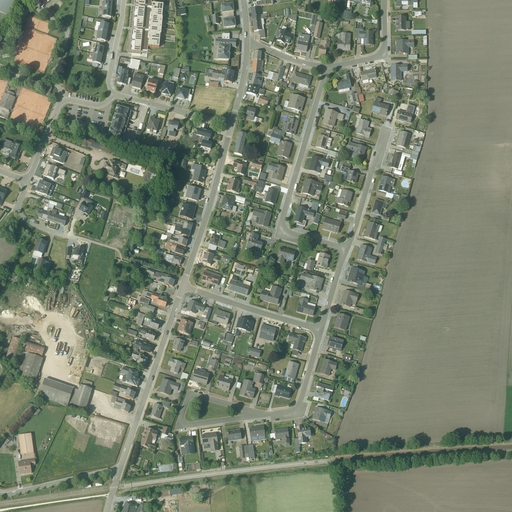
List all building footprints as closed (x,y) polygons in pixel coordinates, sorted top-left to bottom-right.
[(0,0),(0,22),(6,24),(6,23),(9,17),(16,0),(0,0)] [(102,4),(101,8),(111,9),(112,4),(113,4),(114,1),(107,0),(103,0),(103,4),(102,4)] [(162,18),(163,5),(152,4),(150,0),(134,0),(129,51),(150,53),(150,51),(147,50),(147,47),(159,48),(160,35),(161,35),(162,18)] [(395,0),(396,8),(401,8),(401,3),(407,3),(407,7),(409,7),(409,11),(413,11),(413,9),(417,9),(416,0),(395,0)] [(221,6),(222,17),(234,16),(233,12),(232,4),(221,6)] [(102,13),(102,17),(112,18),(112,15),(111,15),(111,9),(101,8),(101,13),(102,13)] [(250,10),(252,21),(263,19),(267,19),(266,14),(260,15),(259,8),(250,10)] [(351,13),(344,12),(342,20),(350,20),(351,19),(352,19),(353,17),(351,17),(351,13)] [(234,16),(222,17),(224,28),(235,27),(234,19),(234,16)] [(406,31),(409,31),(409,23),(406,23),(406,18),(396,18),(396,31),(406,31)] [(263,19),(252,21),(254,32),(258,32),(258,36),(259,35),(260,39),(265,38),(263,26),(264,26),(263,19)] [(99,26),(97,31),(107,34),(108,29),(110,29),(110,25),(100,23),(100,27),(99,26)] [(323,25),(316,23),(313,36),(313,39),(319,40),(323,25)] [(279,36),(277,41),(279,42),(279,43),(280,44),(282,43),(282,42),(288,44),(291,38),(292,36),(288,35),(289,33),(288,32),(286,31),(285,31),(286,29),(283,27),(281,31),(281,30),(278,35),(279,36)] [(363,46),(372,46),(372,33),(363,33),(363,29),(359,29),(359,30),(355,30),(355,39),(359,39),(359,40),(363,40),(363,46)] [(97,36),(97,40),(107,42),(107,39),(106,39),(107,34),(97,31),(96,36),(97,36)] [(341,50),(349,50),(349,34),(339,34),(339,32),(336,32),(336,41),(337,41),(337,51),(341,51),(341,50)] [(397,48),(397,54),(408,54),(408,49),(414,49),(414,37),(408,37),(408,42),(396,42),(396,48),(397,48)] [(320,47),(318,55),(324,57),(326,49),(328,50),(330,43),(329,43),(330,41),(329,38),(326,38),(324,39),(323,42),(321,41),(319,47),(320,47)] [(235,42),(220,40),(216,40),(214,60),(229,61),(230,47),(235,48),(235,42)] [(297,41),(295,50),(307,53),(308,48),(307,48),(308,44),(297,41)] [(93,49),(92,54),(102,56),(103,51),(105,52),(105,48),(95,46),(95,50),(93,49)] [(262,53),(254,52),(251,74),(263,78),(280,83),(282,78),(278,77),(278,75),(269,72),(267,75),(262,73),(263,61),(261,61),(262,53)] [(92,59),(91,63),(102,65),(103,62),(101,61),(102,56),(92,54),(91,59),(92,59)] [(406,67),(391,67),(392,77),(390,77),(390,82),(401,82),(401,73),(406,73),(406,67)] [(128,71),(122,70),(121,74),(119,73),(117,83),(118,84),(124,86),(124,85),(126,86),(128,76),(127,76),(128,71)] [(367,81),(377,79),(375,70),(369,71),(370,73),(360,75),(362,85),(368,84),(367,81)] [(292,82),(308,87),(311,78),(295,73),(292,82)] [(144,76),(135,74),(131,88),(140,90),(144,76)] [(251,74),(248,87),(260,90),(263,78),(251,74)] [(231,84),(233,78),(212,75),(211,79),(217,80),(217,81),(231,84)] [(350,89),(348,76),(343,77),(344,81),(336,83),(338,92),(338,91),(339,94),(349,92),(348,89),(350,89)] [(158,82),(149,80),(146,92),(155,94),(158,82)] [(168,84),(164,83),(161,94),(165,95),(165,96),(170,97),(173,84),(168,83),(168,84)] [(248,87),(246,94),(257,97),(258,95),(263,96),(265,91),(260,90),(248,87)] [(185,90),(178,89),(176,98),(183,100),(183,102),(187,103),(190,91),(185,89),(185,90)] [(0,116),(7,120),(9,113),(9,112),(10,109),(11,110),(15,98),(13,97),(14,94),(11,93),(7,91),(6,94),(3,93),(0,101),(0,116)] [(283,108),(300,113),(304,99),(290,95),(288,103),(285,102),(283,108)] [(260,97),(257,103),(266,106),(269,100),(260,97)] [(381,100),(375,99),(371,113),(386,117),(389,107),(380,104),(381,100)] [(399,111),(396,120),(410,124),(415,108),(408,106),(406,110),(403,109),(402,112),(399,111)] [(117,107),(112,124),(125,128),(130,111),(117,107)] [(255,111),(247,109),(244,119),(261,123),(262,120),(253,117),(255,111)] [(333,128),(337,114),(326,111),(325,116),(326,116),(323,125),(329,126),(328,130),(332,131),(333,128)] [(155,118),(151,117),(149,125),(148,125),(146,132),(155,134),(159,122),(154,120),(155,118)] [(294,136),(298,122),(288,119),(286,124),(284,123),(281,132),(277,131),(277,129),(274,128),(272,134),(281,137),(283,138),(285,133),(294,136)] [(369,123),(360,120),(355,134),(368,138),(371,130),(367,129),(369,123)] [(179,124),(170,122),(167,131),(169,132),(168,136),(175,138),(176,133),(173,132),(174,130),(177,131),(179,124)] [(121,142),(125,128),(112,124),(108,138),(121,142)] [(212,144),(208,143),(209,140),(211,133),(198,130),(196,136),(201,137),(199,144),(201,145),(200,148),(210,150),(212,144)] [(141,133),(132,131),(128,145),(137,147),(141,133)] [(323,137),(319,136),(315,148),(325,150),(326,147),(329,148),(331,140),(328,139),(330,133),(326,132),(325,134),(323,137)] [(410,135),(400,132),(396,146),(406,149),(410,135)] [(247,135),(238,133),(233,154),(242,156),(247,135)] [(279,145),(281,137),(272,134),(269,142),(279,145)] [(88,147),(109,154),(111,147),(84,138),(81,146),(88,148),(88,147)] [(4,139),(1,147),(11,151),(9,156),(11,157),(10,158),(16,160),(21,148),(22,145),(14,142),(13,143),(4,139)] [(287,159),(291,145),(281,142),(277,156),(287,159)] [(361,161),(365,149),(356,146),(348,143),(346,151),(353,153),(351,158),(361,161)] [(405,150),(404,154),(411,156),(417,157),(420,148),(413,146),(412,152),(405,150)] [(63,164),(67,153),(58,149),(58,150),(53,148),(49,157),(53,158),(52,160),(63,164)] [(338,154),(328,151),(327,156),(329,157),(337,159),(338,154)] [(404,158),(393,155),(389,168),(400,171),(404,158)] [(323,160),(313,157),(309,171),(319,174),(321,167),(327,169),(330,162),(328,161),(329,157),(327,156),(325,160),(323,160)] [(124,170),(126,166),(121,164),(121,163),(110,159),(110,161),(109,161),(108,164),(105,163),(102,173),(105,174),(105,175),(117,180),(118,176),(116,175),(117,171),(116,171),(117,168),(119,169),(119,168),(124,170)] [(232,168),(238,169),(236,174),(243,176),(246,165),(234,162),(232,168)] [(344,176),(342,180),(354,184),(357,175),(349,172),(351,165),(344,163),(340,175),(344,176)] [(46,164),(42,175),(53,180),(55,173),(63,176),(65,172),(46,164)] [(281,182),(284,168),(268,164),(266,171),(273,173),(271,179),(281,182)] [(201,171),(202,168),(192,165),(191,169),(191,170),(192,172),(193,173),(191,181),(202,183),(205,172),(201,171)] [(395,181),(382,178),(378,191),(389,194),(391,188),(393,188),(395,181)] [(240,182),(229,180),(226,191),(238,194),(239,190),(238,190),(240,182)] [(322,185),(306,180),(302,194),(312,197),(314,190),(320,192),(322,185)] [(37,188),(35,192),(49,197),(53,187),(40,181),(38,185),(39,185),(38,188),(37,188)] [(335,184),(333,183),(330,182),(328,189),(327,192),(330,193),(331,190),(333,190),(335,184)] [(200,191),(189,187),(185,198),(197,202),(200,191)] [(274,205),(278,191),(268,188),(264,202),(274,205)] [(84,200),(78,210),(88,216),(93,207),(89,205),(91,200),(86,197),(89,193),(84,191),(80,198),(84,200)] [(351,194),(339,191),(339,192),(338,192),(336,198),(337,199),(336,203),(346,206),(348,201),(349,201),(351,194)] [(225,197),(221,209),(234,213),(236,208),(233,207),(236,200),(225,197)] [(387,204),(375,201),(371,214),(380,216),(382,209),(385,210),(387,204)] [(310,211),(298,207),(294,222),(297,223),(296,225),(304,228),(306,222),(303,222),(305,216),(313,219),(315,212),(316,213),(319,204),(313,202),(310,211)] [(35,217),(49,221),(53,209),(54,205),(48,204),(47,207),(44,207),(43,211),(38,209),(35,217)] [(191,220),(195,208),(183,204),(180,216),(191,220)] [(49,221),(56,223),(59,215),(56,215),(57,211),(53,209),(49,221)] [(271,214),(261,211),(254,209),(251,216),(251,219),(256,220),(255,224),(267,228),(268,221),(271,214)] [(337,218),(344,220),(346,213),(339,211),(337,218)] [(56,223),(64,226),(67,218),(63,217),(64,215),(59,213),(59,215),(56,223)] [(340,224),(325,220),(322,229),(337,233),(340,224)] [(177,223),(175,228),(190,232),(191,227),(177,223)] [(382,227),(368,223),(366,230),(367,230),(364,237),(375,241),(377,233),(380,232),(382,227)] [(188,238),(190,232),(175,228),(174,231),(181,233),(180,235),(188,238)] [(168,234),(166,241),(185,247),(187,241),(179,239),(178,241),(170,239),(171,235),(168,234)] [(259,236),(251,234),(246,250),(255,253),(255,250),(260,251),(262,243),(257,242),(259,236)] [(212,235),(208,249),(215,251),(217,247),(223,249),(225,243),(219,241),(220,237),(219,237),(220,236),(217,235),(217,236),(212,235)] [(380,238),(377,245),(386,248),(387,246),(384,245),(386,240),(380,238)] [(43,255),(46,243),(37,240),(33,252),(43,255)] [(144,246),(130,242),(129,246),(143,250),(144,246)] [(166,243),(164,250),(183,255),(184,250),(177,247),(177,246),(166,243)] [(380,256),(382,250),(385,251),(386,248),(377,245),(376,248),(374,254),(380,256)] [(372,250),(361,246),(357,260),(374,265),(376,258),(370,256),(372,250)] [(83,250),(77,248),(76,251),(73,250),(71,255),(73,255),(72,259),(77,260),(76,263),(77,265),(78,265),(81,266),(84,254),(82,253),(83,250)] [(282,265),(284,259),(292,262),(295,253),(280,248),(276,263),(282,265)] [(329,257),(320,254),(316,266),(326,269),(329,257)] [(181,259),(167,255),(165,261),(171,263),(170,266),(175,267),(176,264),(180,266),(181,259)] [(46,261),(39,259),(36,269),(38,269),(36,274),(40,275),(41,271),(43,271),(46,261)] [(312,271),(313,266),(315,262),(309,260),(307,264),(305,264),(303,269),(312,271)] [(365,272),(352,269),(348,282),(357,285),(355,289),(369,293),(371,286),(365,284),(364,287),(361,286),(365,272)] [(204,271),(201,280),(217,286),(221,277),(204,271)] [(319,292),(322,280),(301,273),(299,280),(310,283),(308,289),(319,292)] [(18,277),(2,275),(1,283),(17,285),(18,277)] [(159,280),(158,284),(168,287),(168,286),(172,288),(174,281),(166,279),(165,282),(159,280)] [(231,280),(227,290),(246,296),(250,284),(244,282),(243,284),(231,280)] [(113,290),(107,288),(106,291),(116,295),(119,289),(114,287),(113,290)] [(271,287),(269,293),(262,291),(259,301),(277,306),(282,290),(271,287)] [(153,301),(152,303),(165,308),(167,301),(163,300),(163,298),(143,291),(139,302),(148,305),(150,301),(145,299),(145,297),(150,299),(153,301)] [(358,296),(344,291),(340,305),(349,308),(350,308),(352,302),(356,303),(358,296)] [(300,299),(296,312),(312,317),(315,309),(306,306),(308,301),(300,299)] [(205,307),(190,302),(186,311),(196,314),(197,311),(203,313),(205,307)] [(154,309),(144,305),(141,312),(152,316),(154,309)] [(230,316),(216,311),(212,324),(216,325),(217,323),(226,326),(230,316)] [(141,326),(145,315),(138,313),(136,319),(138,319),(136,325),(141,326)] [(350,318),(338,315),(334,328),(346,332),(350,318)] [(157,321),(146,317),(144,321),(146,322),(146,325),(149,326),(149,327),(157,330),(159,324),(156,322),(157,321)] [(254,323),(240,319),(237,330),(251,334),(254,323)] [(193,324),(181,320),(178,331),(189,335),(193,324)] [(276,330),(263,326),(259,340),(272,343),(276,330)] [(152,333),(140,328),(138,333),(146,336),(145,338),(153,341),(155,335),(152,334),(152,333)] [(288,342),(293,344),(291,351),(301,354),(306,339),(291,335),(288,342)] [(5,361),(14,364),(22,340),(13,337),(5,361)] [(343,342),(331,338),(328,348),(332,350),(333,352),(336,351),(340,352),(343,342)] [(138,350),(149,354),(151,349),(149,349),(150,347),(147,346),(148,344),(142,342),(143,340),(140,339),(139,341),(137,340),(135,345),(133,345),(132,348),(129,347),(128,349),(137,353),(138,350)] [(184,342),(176,339),(172,350),(184,342)] [(45,348),(24,341),(21,350),(42,357),(45,348)] [(261,352),(252,349),(249,356),(259,359),(261,352)] [(28,355),(21,352),(17,364),(14,371),(22,373),(20,377),(35,382),(37,378),(43,359),(28,355)] [(143,358),(143,357),(133,353),(131,357),(138,360),(137,363),(144,366),(147,360),(143,358)] [(356,362),(350,361),(351,357),(343,355),(342,361),(356,364),(356,362)] [(168,366),(171,367),(170,372),(177,374),(179,368),(183,370),(185,364),(170,359),(168,366)] [(324,361),(320,374),(329,377),(331,370),(335,371),(337,364),(324,361)] [(298,365),(289,362),(284,378),(294,381),(298,365)] [(138,373),(123,369),(121,374),(125,375),(122,382),(137,388),(139,381),(137,380),(138,376),(137,375),(138,373)] [(195,370),(192,381),(206,385),(209,374),(195,370)] [(256,374),(254,383),(262,385),(264,376),(256,374)] [(220,377),(217,389),(229,393),(233,381),(220,377)] [(69,408),(84,413),(92,390),(80,385),(78,391),(44,379),(40,392),(45,394),(44,399),(69,408)] [(178,392),(180,386),(163,380),(159,393),(170,396),(172,390),(178,392)] [(256,391),(252,390),(254,384),(244,382),(243,387),(240,397),(249,400),(253,401),(256,391)] [(333,388),(317,384),(316,388),(318,388),(316,394),(315,393),(314,398),(328,402),(330,396),(326,395),(327,391),(332,393),(333,388)] [(113,389),(126,393),(125,397),(133,400),(135,394),(131,392),(132,390),(114,385),(113,389)] [(277,385),(274,396),(288,400),(292,389),(277,385)] [(128,414),(130,407),(126,406),(127,404),(124,404),(125,401),(113,397),(111,403),(115,404),(113,409),(128,414)] [(159,420),(163,409),(175,413),(177,408),(164,403),(162,408),(155,405),(150,417),(159,420)] [(331,413),(316,409),(312,420),(328,425),(331,413)] [(263,427),(249,429),(251,442),(265,441),(265,439),(267,439),(267,436),(264,436),(263,427)] [(300,448),(299,445),(307,444),(306,439),(311,438),(310,429),(302,430),(301,427),(297,428),(298,439),(294,440),(295,454),(299,453),(299,448),(300,448)] [(170,430),(164,428),(160,438),(166,441),(167,439),(173,441),(172,436),(169,434),(170,430)] [(156,446),(154,445),(158,433),(146,429),(140,446),(154,452),(156,446)] [(275,441),(282,440),(283,445),(285,445),(285,447),(289,447),(287,429),(280,430),(280,431),(274,432),(275,441)] [(239,431),(227,432),(229,443),(241,441),(239,431)] [(34,454),(31,434),(18,436),(21,456),(34,454)] [(202,436),(203,446),(210,445),(211,452),(218,451),(216,434),(202,436)] [(183,440),(179,440),(181,456),(194,455),(192,437),(183,438),(183,440)] [(3,447),(9,442),(6,438),(0,444),(3,447)] [(253,445),(247,446),(249,459),(255,458),(253,445)] [(249,459),(247,446),(238,448),(241,461),(249,459)] [(34,460),(18,462),(20,475),(31,474),(30,466),(35,465),(34,460)]
